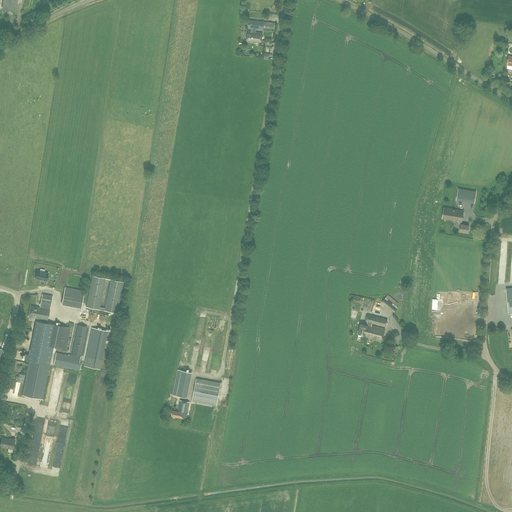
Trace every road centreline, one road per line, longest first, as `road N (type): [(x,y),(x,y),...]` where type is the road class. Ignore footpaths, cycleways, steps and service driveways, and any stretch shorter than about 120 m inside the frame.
road 1 (unclassified): [(15,481),(24,433),(1,422),(20,294),(0,282)]
road 2 (unclassified): [(511,382),(488,357),(483,333),(492,230),(511,187)]
road 3 (unclassified): [(511,98),(339,0)]
